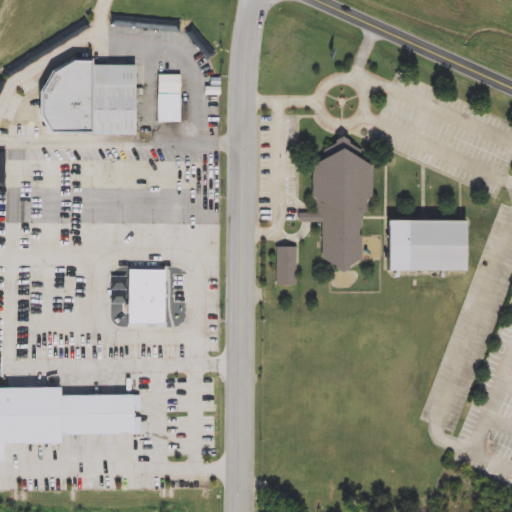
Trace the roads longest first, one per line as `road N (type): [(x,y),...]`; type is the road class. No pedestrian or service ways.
road 1 (tertiary): [(241,511),(241,101),(256,0)]
road 2 (tertiary): [(319,0),(511,87)]
